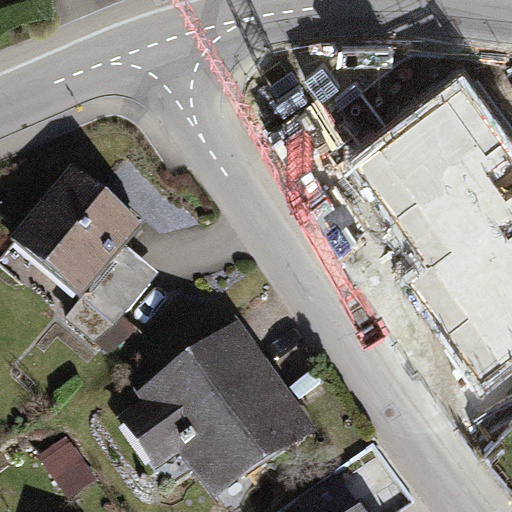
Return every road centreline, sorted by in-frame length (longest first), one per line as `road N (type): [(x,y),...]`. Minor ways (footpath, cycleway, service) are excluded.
road 1 (residential): [(174,62),(201,139),(483,511)]
road 2 (residential): [(511,13),(392,3),(260,17),(174,62)]
road 3 (residential): [(174,62),(109,63),(0,111)]
